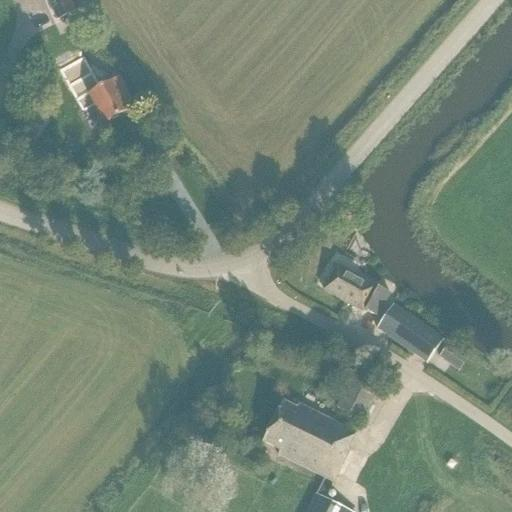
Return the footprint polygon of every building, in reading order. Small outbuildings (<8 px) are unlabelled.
[(46,0),(56,21),(76,12),(70,0),(46,0)] [(80,64),(65,37),(47,47),(62,74),(80,64)] [(104,125),(134,109),(118,79),(88,95),(104,125)] [(66,108),(61,93),(46,98),(51,113),(66,108)] [(159,136),(154,139),(144,124),(132,131),(152,163),(164,156),(170,153),(159,136)] [(361,313),(362,311),(377,319),(390,295),(375,287),(374,289),(336,268),(323,292),(361,313)] [(444,341),(393,306),(377,330),(427,365),(444,341)] [(469,358),(448,344),(438,358),(459,372),(469,358)] [(362,423),(381,386),(354,373),(335,409),(362,423)] [(348,449),(355,434),(297,406),(295,410),(283,404),(262,444),(279,452),(277,456),(324,480),(307,511),(342,511),(323,502),(332,484),(333,484),(351,450),(348,449)]
